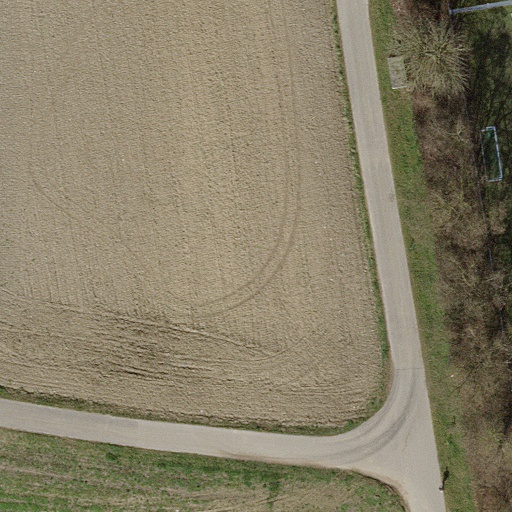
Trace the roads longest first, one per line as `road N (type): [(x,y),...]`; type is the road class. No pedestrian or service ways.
road 1 (track): [(421,447),(355,0)]
road 2 (track): [(421,447),(301,449),(0,411)]
